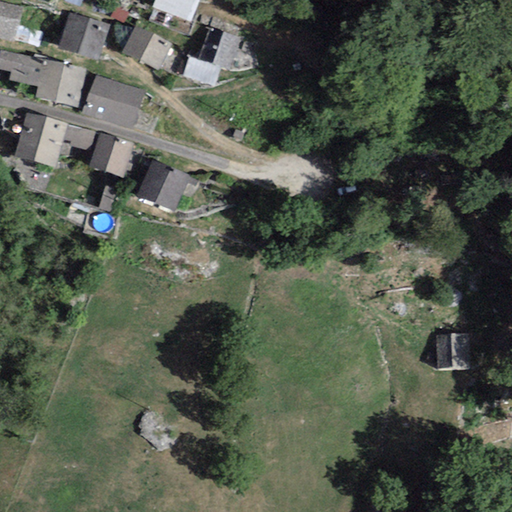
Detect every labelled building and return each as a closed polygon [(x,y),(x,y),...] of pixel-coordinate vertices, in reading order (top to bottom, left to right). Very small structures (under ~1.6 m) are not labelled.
[(202,0),(162,0),(159,10),(195,22),(202,0)] [(24,9),(0,3),(0,42),(14,46),(24,9)] [(109,28),(69,16),(58,54),(98,66),(109,28)] [(171,44),(135,28),(122,58),(158,74),(171,44)] [(242,42),(210,32),(200,65),(232,74),(242,42)] [(84,73),(2,53),(0,62),(0,71),(13,75),(11,84),(39,90),(36,102),(74,112),(84,73)] [(146,94),(95,78),(83,117),(133,133),(146,94)] [(66,128),(27,118),(15,166),(54,176),(66,128)] [(135,145),(97,136),(88,173),(126,182),(135,145)] [(190,178),(153,163),(136,204),(173,219),(190,178)] [(104,209),(117,215),(125,195),(112,190),(104,209)] [(475,370),(474,334),(441,335),(442,371),(475,370)]
